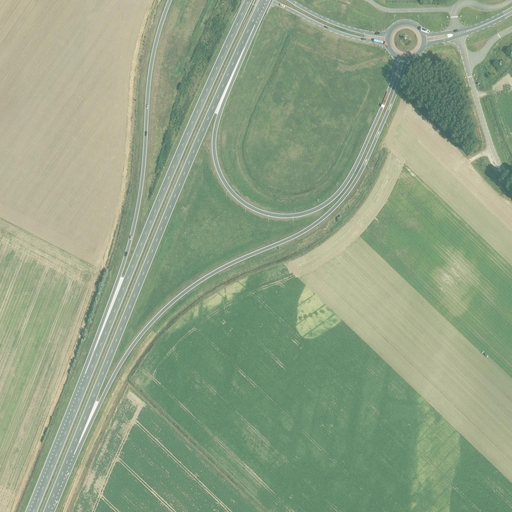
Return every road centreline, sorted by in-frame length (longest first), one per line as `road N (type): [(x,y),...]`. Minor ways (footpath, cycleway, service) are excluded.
road 1 (trunk): [(85,415),(123,357),(183,293),(329,213),(362,166),(408,59)]
road 2 (trunk): [(395,56),(389,88),(342,187),(305,213),(257,211),(226,186),(214,152),(251,22)]
road 3 (trunk): [(85,415),(251,22)]
road 4 (trunk): [(248,0),(88,375)]
road 5 (trunk): [(169,0),(151,59),(133,226),(88,375)]
road 6 (trunk): [(88,375),(33,511)]
road 7 (tertiary): [(511,181),(495,157),(465,61)]
road 8 (trunk): [(271,0),(387,45)]
